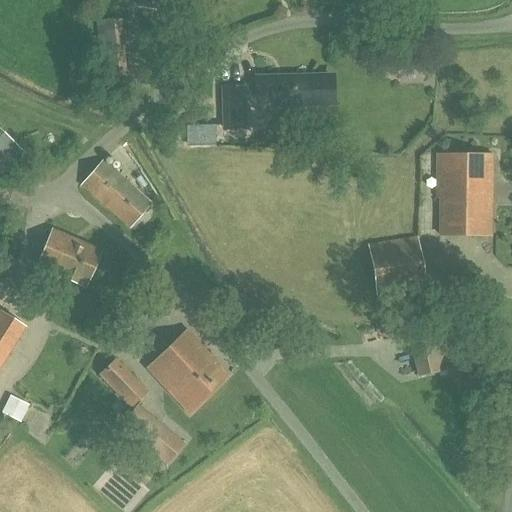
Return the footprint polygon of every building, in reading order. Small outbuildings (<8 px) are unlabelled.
[(164,0),(141,0),(140,7),(163,11),(164,0)] [(124,33),(97,36),(103,97),(130,95),(124,33)] [(403,57),(403,69),(420,68),(419,57),(403,57)] [(274,106),(279,106),(312,106),(311,77),(273,78),(273,80),(257,81),(258,96),(267,95),(267,102),(274,101),(274,106)] [(247,129),(246,88),(224,88),(225,129),(247,129)] [(0,176),(22,149),(0,128),(0,176)] [(442,177),(441,236),(492,236),(493,155),(438,155),(438,177),(442,177)] [(151,204),(103,161),(102,162),(82,185),(131,227),(151,204)] [(82,284),(83,282),(87,284),(101,251),(53,231),(39,264),(61,273),(60,275),(82,284)] [(427,286),(418,239),(369,246),(377,294),(427,286)] [(0,368),(32,317),(6,300),(0,309),(0,368)] [(447,370),(438,329),(410,336),(420,376),(447,370)] [(189,411),(227,376),(188,332),(149,368),(189,411)] [(147,392),(135,380),(115,358),(99,373),(120,394),(131,407),(147,392)] [(182,442),(137,405),(121,424),(135,435),(128,443),(150,461),(157,453),(166,461),(182,442)] [(151,475),(115,447),(109,455),(144,484),(151,475)]
